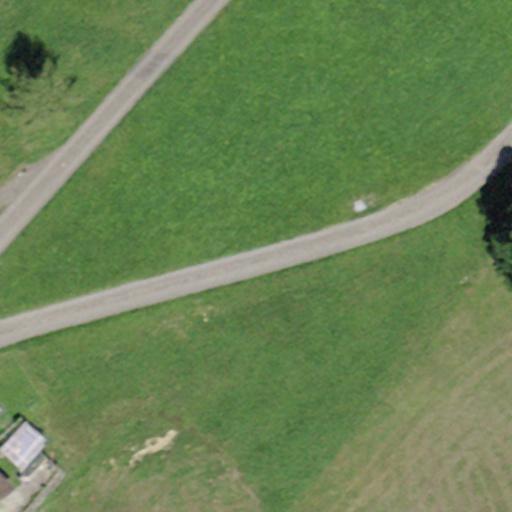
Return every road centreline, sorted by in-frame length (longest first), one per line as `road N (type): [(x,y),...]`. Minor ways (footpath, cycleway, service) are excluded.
road 1 (track): [(0,335),(240,270),(449,201),(511,148)]
road 2 (unclassified): [(0,239),(215,0)]
